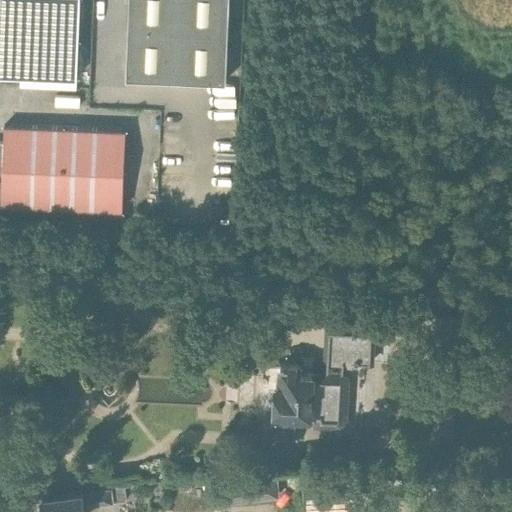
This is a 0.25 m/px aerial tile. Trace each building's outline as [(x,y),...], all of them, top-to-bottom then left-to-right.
[(228,0),(128,0),(125,77),(225,81),(228,0)] [(0,201),(1,202),(1,204),(1,205),(122,209),(125,129),(4,125),(3,142),(0,141),(0,201)] [(295,423),(340,425),(343,374),(299,371),(300,364),(284,363),(284,383),(275,383),(274,409),(268,408),(267,427),(293,429),(293,427),(295,427),(295,423)] [(224,503),(280,497),(277,476),(221,483),(224,503)] [(44,511),(83,511),(83,504),(126,499),(125,490),(118,490),(117,484),(112,485),(83,489),(43,494),(44,511)]
